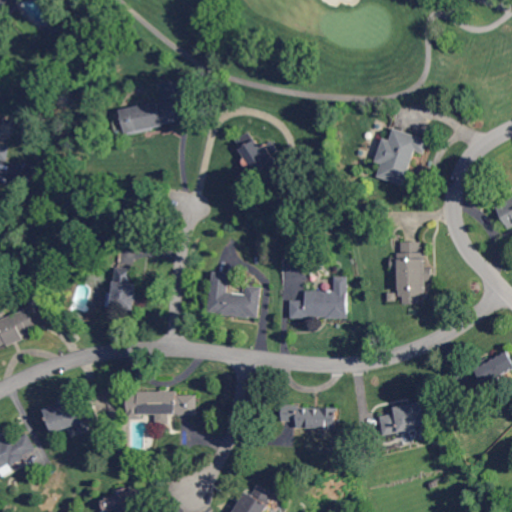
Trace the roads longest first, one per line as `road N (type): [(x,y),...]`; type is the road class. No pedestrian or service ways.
road 1 (residential): [(508,292),(430,344),(376,361),(130,350),(61,365),(0,392)]
road 2 (residential): [(511,129),(472,161),(456,198),(464,240),(511,296)]
road 3 (residential): [(249,357),(234,435),(193,494)]
road 4 (residential): [(175,349),(195,207)]
